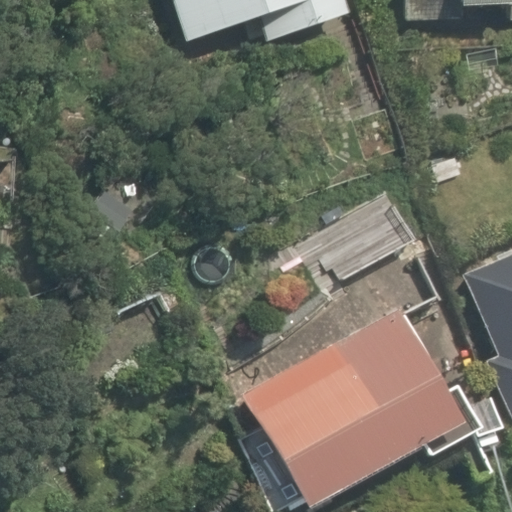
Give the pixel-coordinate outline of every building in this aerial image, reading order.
[(169,0),(184,45),(261,20),(268,42),(350,16),(345,0),(169,0)] [(511,0),(393,0),(392,14),(459,18),(459,8),(511,10),(510,20),(511,20),(511,0)] [(407,179),(359,200),(383,254),(430,234),(407,179)] [(511,251),(466,269),(500,357),(488,362),(511,423),(511,422),(511,251)] [(241,390),(305,511),(471,425),(406,303),(241,390)]
